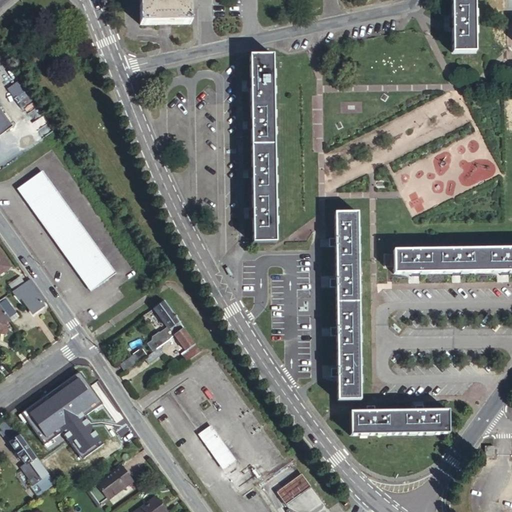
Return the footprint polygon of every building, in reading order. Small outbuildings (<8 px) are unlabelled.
[(188,0),(137,0),(138,29),(189,28),(188,0)] [(473,0),(449,0),(450,24),(447,24),(447,31),(450,31),(451,56),(474,56),(473,0)] [(271,59),(248,59),(249,84),(245,84),(245,92),(249,92),(249,125),(246,125),(246,133),(249,132),(250,173),(247,173),(247,181),(250,181),(251,214),(248,214),(248,222),(251,222),(251,247),(275,246),(271,59)] [(0,107),(0,134),(13,125),(0,107)] [(44,114),(33,122),(42,136),(53,128),(44,114)] [(42,174),(22,188),(95,290),(115,275),(42,174)] [(22,188),(18,191),(91,293),(95,290),(22,188)] [(358,213),(335,213),(335,238),(332,238),(332,246),(335,246),(336,279),(333,279),(333,287),(336,287),(337,327),(333,328),(334,335),(337,335),(337,368),(334,368),(334,376),(338,376),(338,401),(361,401),(358,213)] [(395,266),(395,273),(413,273),(413,276),(420,276),(420,273),(453,272),(453,276),(461,275),(461,272),(502,272),(502,275),(509,275),(509,271),(511,271),(511,248),(395,250),(395,254),(395,266)] [(0,251),(0,275),(11,268),(0,251)] [(17,291),(27,284),(23,278),(13,285),(17,291)] [(30,282),(27,284),(17,291),(16,295),(18,298),(23,298),(27,303),(31,305),(38,313),(47,307),(45,305),(49,302),(37,285),(34,287),(30,282)] [(9,300),(3,305),(14,320),(15,319),(16,320),(21,317),(9,300)] [(164,303),(154,310),(170,331),(174,337),(184,330),(164,303)] [(3,305),(0,306),(0,331),(2,330),(8,325),(14,321),(14,320),(3,305)] [(11,329),(8,325),(2,330),(5,334),(8,335),(11,333),(11,329)] [(184,330),(174,337),(188,355),(180,361),(183,365),(201,353),(184,330)] [(174,337),(170,331),(163,335),(159,335),(153,339),(153,343),(148,346),(153,352),(174,337)] [(165,346),(149,358),(154,365),(170,353),(165,346)] [(146,349),(138,354),(142,360),(150,354),(146,349)] [(129,369),(142,360),(138,354),(125,363),(129,369)] [(83,382),(55,402),(67,420),(95,400),(83,382)] [(367,412),(350,412),(350,436),(449,434),(448,411),(423,411),(423,408),(416,408),(416,411),(397,412),(397,409),(393,409),(393,412),(375,412),(375,409),(367,409),(367,412)] [(24,471),(35,487),(51,475),(10,419),(1,426),(5,432),(2,434),(11,447),(13,445),(17,451),(16,452),(22,459),(23,458),(29,467),(24,471)] [(201,437),(207,445),(219,436),(213,428),(201,437)] [(219,436),(207,445),(212,452),(224,444),(219,436)] [(237,462),(224,444),(212,452),(225,471),(237,462)] [(494,447),(485,447),(485,456),(494,456),(494,447)] [(16,452),(12,455),(24,471),(29,467),(23,458),(22,459),(16,452)] [(104,507),(138,482),(126,466),(92,492),(104,507)] [(64,491),(77,482),(70,473),(58,482),(64,491)] [(303,474),(276,493),(287,507),(313,488),(303,474)] [(39,498),(57,485),(51,475),(35,487),(32,489),(39,498)] [(139,511),(170,511),(159,497),(139,511)]
